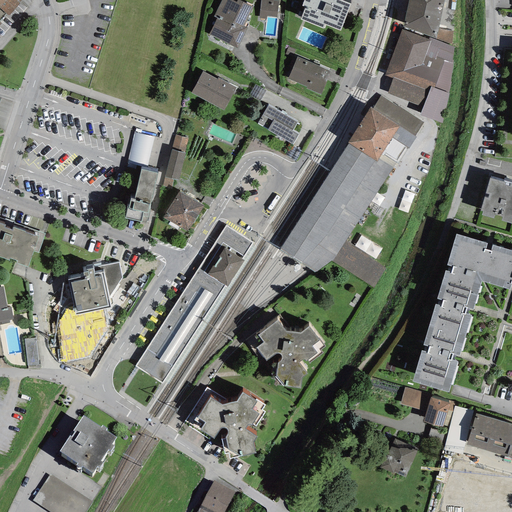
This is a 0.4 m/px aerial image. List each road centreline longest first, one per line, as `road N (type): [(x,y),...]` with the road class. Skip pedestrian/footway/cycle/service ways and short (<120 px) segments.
road 1 (residential): [(178,261),(244,164),(269,158),(298,170),(350,76),(372,0)]
road 2 (residential): [(488,23),(479,119),(449,221)]
road 3 (residential): [(43,0),(47,37),(0,188)]
road 4 (unknown): [(163,433),(226,349),(262,317)]
road 5 (residential): [(178,261),(97,386)]
road 6 (unclassified): [(0,194),(139,242)]
road 7 (residential): [(97,386),(212,464)]
